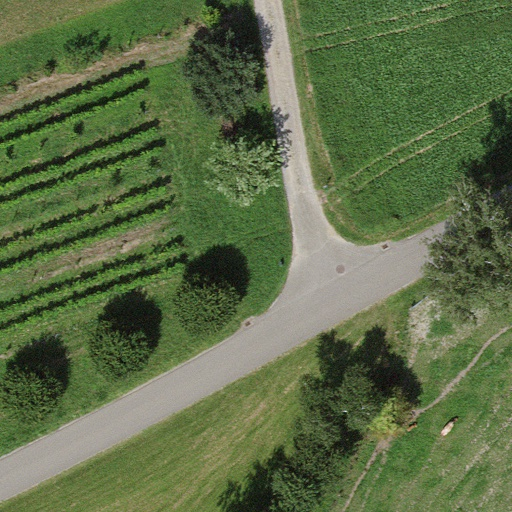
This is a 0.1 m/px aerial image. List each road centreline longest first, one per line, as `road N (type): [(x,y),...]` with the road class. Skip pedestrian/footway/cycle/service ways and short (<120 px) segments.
road 1 (unclassified): [(0,482),(511,212)]
road 2 (track): [(325,313),(268,0)]
